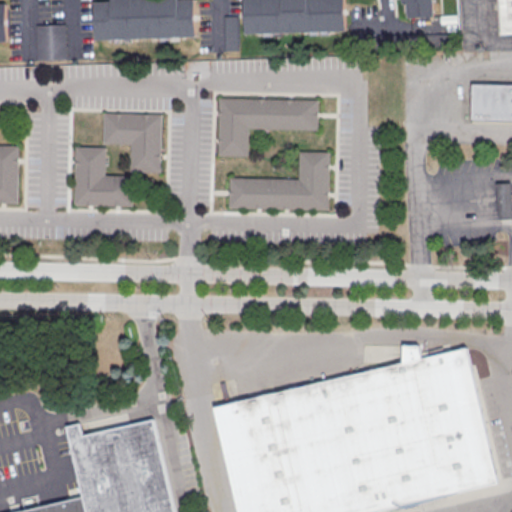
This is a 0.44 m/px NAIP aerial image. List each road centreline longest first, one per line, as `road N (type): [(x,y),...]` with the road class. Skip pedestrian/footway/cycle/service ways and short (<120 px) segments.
road 1 (residential): [(511,281),(0,271)]
road 2 (residential): [(0,301),(511,310)]
